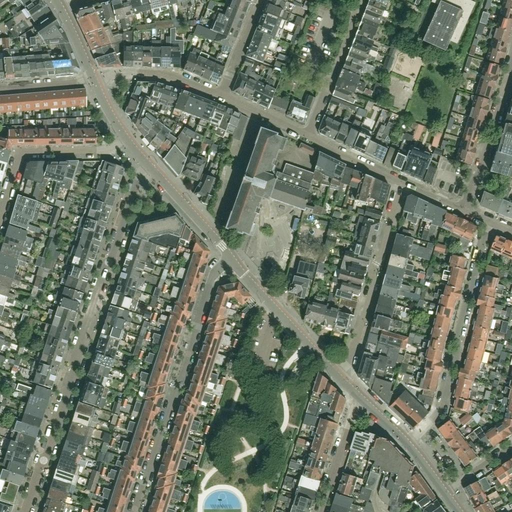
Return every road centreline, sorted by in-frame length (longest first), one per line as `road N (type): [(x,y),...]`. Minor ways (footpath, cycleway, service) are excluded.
road 1 (residential): [(24,511),(135,186),(156,174)]
road 2 (residential): [(136,511),(213,279),(231,259)]
road 3 (residential): [(407,445),(439,414),(491,222)]
road 4 (residential): [(336,376),(357,338),(401,182)]
road 5 (residential): [(0,217),(20,152),(108,150),(126,138)]
road 6 (residential): [(231,259),(336,376)]
road 7 (residential): [(463,210),(511,63)]
road 8 (residential): [(306,135),(360,0)]
road 9 (residential): [(222,96),(152,73),(93,79)]
